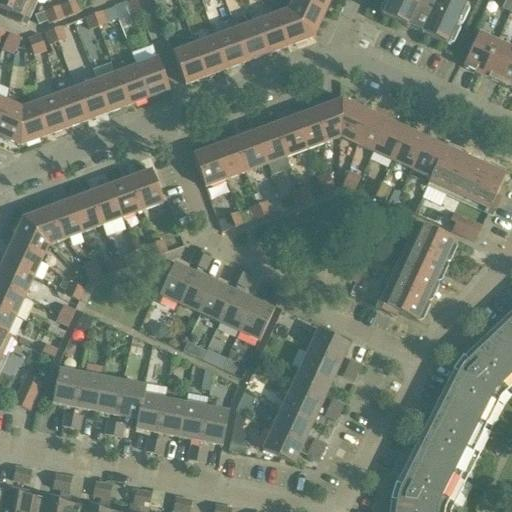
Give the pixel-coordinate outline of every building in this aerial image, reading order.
[(32,0),(0,0),(0,9),(23,20),(32,0)] [(293,0),(293,2),(324,16),(330,0),(293,0)] [(389,0),(382,17),(447,47),(468,0),(389,0)] [(511,9),(511,0),(510,0),(505,0),(501,9),(510,14),(511,9)] [(48,25),(80,13),(76,1),(35,16),(38,25),(47,22),(48,25)] [(135,1),(127,4),(132,16),(139,13),(135,1)] [(293,2),(288,11),(312,38),(315,36),(324,16),(293,2)] [(288,11),(271,18),(283,50),(309,40),(312,38),(288,11)] [(107,25),(102,13),(93,16),(98,28),(107,25)] [(90,31),(98,28),(93,16),(85,19),(90,31)] [(255,23),(267,56),(283,50),(271,18),(255,23)] [(255,23),(234,31),(246,64),(267,56),(255,23)] [(57,44),(66,40),(62,27),(53,31),(57,44)] [(44,34),(48,47),(57,44),(53,31),(44,34)] [(246,64),(234,31),(215,38),(227,71),(246,64)] [(1,51),(13,57),(21,40),(9,34),(1,51)] [(497,43),(478,34),(462,68),(481,77),(497,43)] [(39,35),(26,40),(33,58),(46,53),(39,35)] [(215,38),(194,46),(206,79),(227,71),(215,38)] [(511,53),(511,50),(497,43),(481,77),(498,85),(511,53)] [(206,79),(194,46),(172,54),(184,87),(206,79)] [(511,91),(511,53),(498,85),(511,91)] [(169,92),(157,60),(137,67),(149,100),(169,92)] [(149,100),(137,67),(117,75),(128,107),(149,100)] [(128,107),(117,75),(97,82),(109,115),(128,107)] [(109,115),(97,82),(77,89),(89,122),(109,115)] [(89,122),(77,89),(57,97),(69,129),(89,122)] [(69,129),(57,97),(37,104),(49,136),(69,129)] [(20,146),(22,110),(6,103),(0,117),(0,138),(17,146),(20,146)] [(312,112),(324,145),(340,139),(341,103),(338,103),(312,112)] [(340,139),(356,147),(371,115),(344,103),(341,103),(340,139)] [(49,136),(37,104),(22,110),(20,146),(23,146),(49,136)] [(306,151),(324,145),(312,112),(294,119),(306,151)] [(356,147),(372,154),(386,122),(371,115),(356,147)] [(286,159),(306,151),(294,119),(274,126),(286,159)] [(372,154),(392,163),(406,131),(386,122),(372,154)] [(266,166),(286,159),(274,126),(254,134),(266,166)] [(406,131),(392,163),(411,172),(426,140),(406,131)] [(245,174),(266,166),(254,134),(233,142),(245,174)] [(411,172),(430,181),(444,149),(426,140),(411,172)] [(226,181),(245,174),(233,142),(214,149),(226,181)] [(192,157),(204,190),(226,181),(214,149),(192,157)] [(444,149),(430,181),(428,184),(489,211),(505,177),(444,149)] [(164,204),(151,172),(130,180),(142,212),(164,204)] [(360,179),(348,174),(341,189),(353,195),(360,179)] [(323,196),(334,192),(328,175),(317,179),(323,196)] [(122,220),(142,212),(130,180),(110,187),(122,220)] [(375,198),(381,186),(372,182),(367,194),(375,198)] [(389,190),(381,186),(375,198),(383,202),(389,190)] [(101,227),(122,220),(110,187),(89,195),(101,227)] [(307,188),(299,191),(303,203),(311,200),(307,188)] [(299,191),(291,194),(296,206),(303,203),(299,191)] [(81,235),(101,227),(89,195),(69,202),(81,235)] [(411,200),(405,212),(414,216),(420,204),(411,200)] [(65,241),(81,235),(69,202),(53,208),(65,241)] [(270,215),(266,203),(258,206),(263,218),(270,215)] [(258,206),(250,209),(255,221),(263,218),(258,206)] [(48,247),(65,241),(53,208),(26,218),(24,220),(48,247)] [(238,213),(230,216),(234,229),(242,226),(238,213)] [(474,244),(481,228),(452,214),(449,222),(454,225),(450,233),(474,244)] [(41,263),(48,247),(24,220),(21,223),(9,248),(41,263)] [(382,307),(417,323),(454,242),(419,226),(382,307)] [(379,238),(367,233),(361,247),(372,253),(379,238)] [(167,254),(162,241),(154,244),(159,257),(167,254)] [(154,244),(146,247),(151,260),(159,257),(154,244)] [(372,253),(361,247),(346,279),(358,284),(372,253)] [(34,279),(41,263),(9,248),(2,264),(34,279)] [(190,264),(198,268),(203,256),(195,253),(190,264)] [(122,256),(113,259),(118,272),(127,269),(122,256)] [(203,256),(198,268),(206,272),(211,260),(203,256)] [(118,272),(113,259),(106,262),(110,275),(118,272)] [(89,282),(101,278),(95,262),(83,266),(89,282)] [(0,286),(25,298),(34,279),(2,264),(0,268),(0,286)] [(159,297),(179,306),(194,274),(174,265),(159,297)] [(229,282),(237,286),(242,274),(235,271),(229,282)] [(199,315),(214,284),(194,274),(179,306),(199,315)] [(242,274),(237,286),(246,290),(251,279),(242,274)] [(70,283),(66,292),(64,295),(72,299),(77,287),(70,283)] [(199,315),(219,324),(234,293),(214,284),(199,315)] [(0,310),(16,318),(25,298),(0,286),(0,310)] [(85,291),(77,287),(72,299),(80,303),(85,291)] [(275,289),(269,301),(277,304),(282,293),(275,289)] [(219,324),(239,333),(253,302),(234,293),(219,324)] [(260,343),(274,311),(253,302),(239,333),(260,343)] [(72,320),(75,313),(63,308),(60,315),(72,320)] [(0,332),(7,336),(16,318),(0,310),(0,332)] [(68,328),(72,320),(60,315),(57,322),(68,328)] [(435,505),(438,500),(450,506),(501,405),(488,398),(491,393),(493,391),(497,387),(507,397),(511,392),(511,320),(471,359),(472,360),(465,367),(460,373),(456,383),(454,382),(403,483),(405,484),(400,492),(398,500),(397,510),(395,510),(394,511),(433,511),(433,510),(435,505)] [(50,327),(47,333),(61,339),(64,333),(50,327)] [(7,336),(0,332),(0,360),(11,338),(7,336)] [(349,346),(317,332),(307,353),(339,367),(349,346)] [(53,360),(57,351),(45,345),(41,354),(53,360)] [(339,367),(307,353),(297,374),(329,388),(339,367)] [(346,370),(358,375),(361,367),(350,362),(346,370)] [(342,378),(354,383),(358,375),(346,370),(342,378)] [(80,375),(58,371),(52,405),(74,410),(80,375)] [(208,393),(211,375),(204,371),(200,391),(208,393)] [(329,388),(297,374),(289,393),(320,407),(329,388)] [(103,379),(80,375),(74,410),(96,414),(103,379)] [(34,381),(26,377),(13,405),(29,412),(40,389),(32,386),(34,381)] [(123,383),(103,379),(96,414),(116,418),(123,383)] [(145,387),(123,383),(116,418),(134,421),(132,431),(137,431),(144,396),(145,387)] [(320,407),(289,393),(280,412),(311,426),(320,407)] [(164,400),(144,396),(137,431),(158,435),(164,400)] [(185,404),(164,400),(158,435),(178,439),(185,404)] [(328,409),(340,414),(343,407),(332,401),(328,409)] [(206,408),(185,404),(178,439),(200,443),(206,408)] [(222,448),(229,412),(206,408),(200,443),(222,448)] [(324,417),(336,422),(340,414),(328,409),(324,417)] [(311,426),(280,412),(271,431),(303,445),(311,426)] [(70,430),(73,417),(64,415),(62,428),(70,430)] [(81,418),(73,417),(70,430),(79,431),(81,418)] [(113,438),(115,425),(107,423),(104,436),(113,438)] [(124,426),(115,425),(113,438),(121,439),(124,426)] [(234,425),(231,440),(243,442),(244,435),(241,427),(234,425)] [(262,451),(293,466),(303,445),(271,431),(262,451)] [(241,455),(243,442),(231,440),(228,453),(241,455)] [(147,441),(145,454),(153,455),(156,443),(147,441)] [(310,448),(321,453),(325,446),(314,441),(310,448)] [(156,443),(153,455),(162,457),(164,444),(156,443)] [(306,457),(318,462),(321,453),(310,448),(306,457)] [(189,449),(187,462),(196,463),(198,451),(189,449)] [(198,451),(196,463),(204,465),(206,452),(198,451)] [(14,469),(12,483),(20,484),(23,471),(14,469)] [(31,472),(23,471),(20,484),(28,486),(31,472)] [(63,478),(55,477),(52,490),(60,492),(63,478)] [(71,480),(63,478),(60,492),(68,493),(71,480)] [(93,498),(100,499),(103,486),(95,484),(93,498)] [(103,486),(100,499),(109,501),(111,487),(103,486)] [(0,511),(15,511),(20,491),(0,487),(0,511)] [(20,491),(15,511),(36,511),(40,495),(20,491)] [(135,492),(133,505),(140,507),(143,493),(135,492)] [(143,493),(140,507),(149,508),(151,495),(143,493)] [(36,511),(56,511),(59,499),(40,495),(36,511)] [(97,511),(100,499),(93,498),(92,498),(91,505),(79,503),(77,511),(97,511)] [(59,499),(56,511),(77,511),(79,503),(59,499)] [(109,501),(100,499),(97,511),(119,511),(119,510),(108,508),(109,501)] [(175,500),(172,511),(180,511),(183,501),(175,500)] [(183,501),(180,511),(189,511),(191,503),(183,501)]
